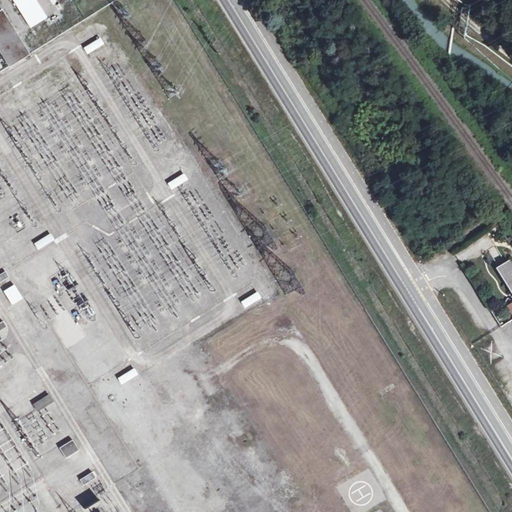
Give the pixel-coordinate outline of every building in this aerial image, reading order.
[(49,0),(26,0),(39,20),(56,10),(49,0)] [(28,52),(2,12),(0,12),(0,55),(6,66),(28,52)] [(102,45),(98,39),(82,49),(86,56),(102,45)] [(186,181),(182,175),(166,184),(170,191),(186,181)] [(48,235),(33,244),(38,250),(52,242),(48,235)] [(511,260),(507,252),(497,258),(511,282),(511,260)] [(21,299),(13,285),(1,292),(10,306),(21,299)] [(260,300),(256,292),(239,303),(243,310),(260,300)] [(138,376),(134,369),(117,380),(121,386),(138,376)] [(54,403),(49,396),(33,406),(38,413),(54,403)] [(79,452),(73,441),(60,449),(66,460),(79,452)] [(96,479),(92,473),(81,480),(84,486),(96,479)] [(88,511),(89,511),(104,505),(100,497),(85,505),(88,511)]
